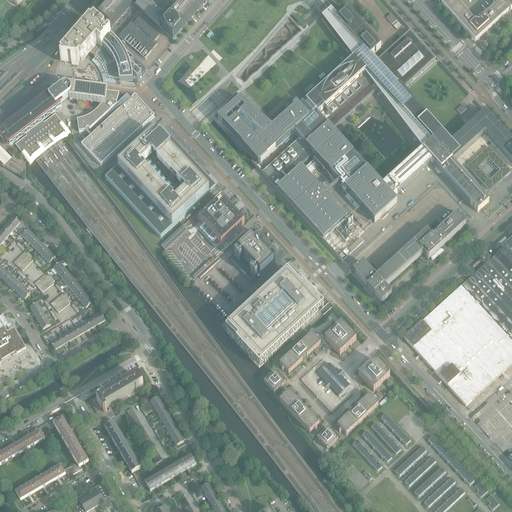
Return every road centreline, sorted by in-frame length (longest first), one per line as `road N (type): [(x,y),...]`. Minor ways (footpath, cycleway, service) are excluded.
road 1 (unclassified): [(381,332),(151,84),(222,0)]
road 2 (tertiary): [(511,472),(387,340)]
road 3 (tertiary): [(511,212),(381,332)]
road 4 (tertiary): [(387,340),(511,227)]
road 5 (residential): [(123,322),(13,200)]
road 6 (residential): [(213,466),(144,351)]
